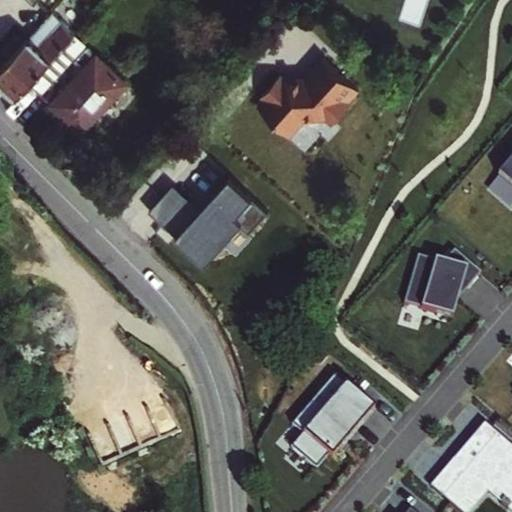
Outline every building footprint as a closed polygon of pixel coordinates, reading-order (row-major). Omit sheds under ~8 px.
[(30,81),(75,31),(77,29),(54,9),(0,69),(0,78),(17,94),(30,81)] [(75,31),(30,81),(43,93),(89,43),(75,31)] [(127,79),(98,52),(52,101),(83,128),(127,79)] [(511,160),(497,177),(511,189),(511,160)] [(443,265),(417,258),(404,305),(452,319),(462,284),(468,289),(480,275),(453,252),(443,265)] [(334,377),(292,426),(302,436),(291,449),(316,470),(327,457),(331,461),(373,411),(334,377)] [(510,448),(484,426),(454,461),(472,477),(449,505),(457,511),(469,511),(486,492),(488,494),(490,493),(502,503),(500,505),(508,511),(509,509),(511,511),(511,454),(511,453),(510,448)]
